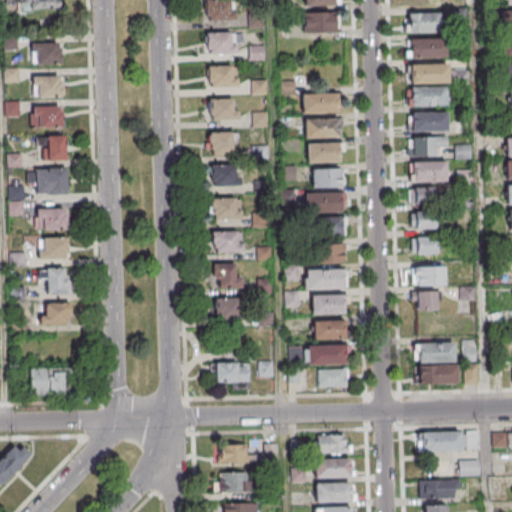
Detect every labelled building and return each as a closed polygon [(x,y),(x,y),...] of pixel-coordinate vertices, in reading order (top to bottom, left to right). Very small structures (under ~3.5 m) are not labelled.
[(57,8),(57,0),(9,0),(10,3),(21,3),(21,8),(57,8)] [(275,0),(290,0),(290,13),(275,14),(275,0)] [(207,3),(207,19),(209,19),(209,23),(237,22),(236,14),(231,14),(230,2),(207,3)] [(511,9),(503,10),(503,29),(511,29),(511,9)] [(301,32),(338,32),(338,12),(301,12),(301,32)] [(407,14),(408,33),(443,32),(443,13),(407,14)] [(249,16),(264,16),(264,30),(249,30),(249,16)] [(207,36),(208,52),(210,52),(210,57),(237,56),(236,48),(231,48),(231,35),(207,36)] [(408,37),(409,56),(445,55),(444,36),(408,37)] [(511,36),(501,37),(501,56),(511,55),(511,36)] [(61,66),(60,50),(59,50),(58,46),(31,47),(32,55),(37,55),(37,67),(61,66)] [(250,48),(265,48),(265,62),(250,62),(250,48)] [(511,61),(503,62),(503,81),(511,80),(511,61)] [(409,64),(410,83),(445,82),(445,63),(409,64)] [(208,70),(209,86),(211,86),(211,91),(238,90),(238,81),(232,82),(232,69),(208,70)] [(4,70),(19,70),(19,84),(4,84),(4,70)] [(62,100),(61,84),(60,84),(60,79),(32,80),(33,89),(38,89),(39,101),(62,100)] [(252,82),(267,82),(267,96),(252,97),(252,82)] [(280,82),(295,82),(296,96),(281,97),(280,82)] [(410,88),(410,107),(446,106),(445,87),(410,88)] [(302,98),(303,117),(337,116),(336,97),(302,98)] [(209,103),(210,119),(212,119),(212,123),(239,122),(239,114),(233,114),(233,102),(209,103)] [(4,104),(19,103),(20,118),(5,118),(4,104)] [(62,130),(62,114),(60,114),(60,109),(33,110),(33,119),(39,119),(39,131),(62,130)] [(409,113),(409,132),(445,131),(444,112),(409,113)] [(252,115),(267,114),(268,128),(253,129),(252,115)] [(304,123),(304,142),(339,141),(338,122),(304,123)] [(207,132),(207,155),(232,155),(232,141),(236,141),(236,132),(207,132)] [(410,136),(411,155),(437,154),(436,146),(447,145),(447,134),(410,136)] [(63,160),(63,135),(42,135),(42,160),(63,160)] [(511,136),(503,137),(504,156),(511,155),(511,136)] [(470,144),(454,144),(454,159),(470,159),(470,144)] [(306,147),(306,166),(341,165),(340,146),(306,147)] [(6,156),(22,156),(22,170),(7,171),(6,156)] [(411,163),(411,182),(447,181),(446,162),(411,163)] [(208,186),(241,186),(241,167),(208,167),(208,186)] [(281,167),(296,167),(297,181),(282,181),(281,167)] [(310,168),(310,187),(343,187),(343,168),(310,168)] [(35,194),(65,194),(65,169),(35,169),(35,194)] [(255,181),(270,181),(270,195),(255,196),(255,181)] [(410,186),(410,205),(446,204),(446,185),(410,186)] [(9,188),(24,187),(24,201),(9,202),(9,188)] [(305,197),(306,216),(340,215),(339,196),(305,197)] [(212,202),(212,218),(214,218),(214,222),(241,222),(241,213),(236,213),(235,201),(212,202)] [(9,203),(24,203),(24,217),(9,217),(9,203)] [(410,211),(411,230),(446,229),(446,210),(410,211)] [(66,233),(66,217),(64,217),(64,212),(37,213),(37,231),(43,230),(43,234),(66,233)] [(253,214),(270,214),(270,228),(253,228),(253,214)] [(307,222),(307,241),(341,240),(341,221),(307,222)] [(214,235),(214,251),(216,251),(216,256),(243,255),(243,247),(238,247),(237,234),(214,235)] [(410,236),(410,256),(446,254),(446,235),(410,236)] [(67,241),(67,257),(65,257),(66,261),(39,262),(38,254),(44,254),(43,241),(67,241)] [(315,262),(344,262),(344,243),(315,243),(315,262)] [(257,248),(273,247),(273,261),(258,262),(257,248)] [(10,254),(25,254),(26,268),(11,268),(10,254)] [(211,264),(211,287),(238,287),(238,264),(211,264)] [(284,266),(299,265),(299,281),(285,282),(284,266)] [(409,267),(410,286),(445,285),(445,266),(409,267)] [(46,271),(47,298),(69,298),(69,285),(65,281),(65,271),(46,271)] [(309,274),(309,292),(343,292),(343,273),(309,274)] [(10,289),(25,288),(26,302),(11,303),(10,289)] [(410,292),(410,300),(415,300),(415,309),(435,309),(434,291),(410,292)] [(284,293),(300,292),(300,307),(285,307),(284,293)] [(311,299),(311,318),(344,317),(344,298),(311,299)] [(216,302),(216,318),(218,318),(218,323),(245,322),(245,314),(240,314),(239,301),(216,302)] [(70,306),(70,318),(68,318),(69,322),(67,322),(67,327),(40,328),(40,320),(45,320),(45,307),(70,306)] [(313,325),(313,344),(344,343),(344,324),(313,325)] [(460,340),(460,362),(475,362),(475,340),(460,340)] [(416,344),(417,363),(452,362),(452,343),(416,344)] [(307,350),(307,370),(345,369),(344,349),(307,350)] [(248,388),(248,362),(213,362),(213,382),(230,382),(230,388),(248,388)] [(259,363),(273,363),(273,379),(259,379),(259,363)] [(418,365),(418,384),(454,383),(453,363),(418,365)] [(477,364),(465,364),(465,383),(477,383),(477,364)] [(30,395),(62,395),(62,368),(30,368),(30,395)] [(317,372),(318,391),(346,390),(346,371),(317,372)] [(416,451),(461,451),(461,431),(416,431),(416,451)] [(351,443),(345,443),(345,434),(314,434),(314,453),(351,453),(351,443)] [(246,444),(216,444),(216,462),(246,462),(246,444)] [(458,460),(458,475),(479,475),(479,460),(458,460)] [(314,463),(350,462),(351,482),(314,483),(314,463)] [(290,482),(308,482),(308,468),(290,468),(290,482)] [(249,472),(213,472),(213,492),(249,492),(249,472)] [(457,497),(457,479),(418,479),(418,497),(457,497)] [(314,488),(351,487),(351,506),(314,507),(314,488)] [(222,502),(221,511),(254,511),(255,502),(222,502)]
